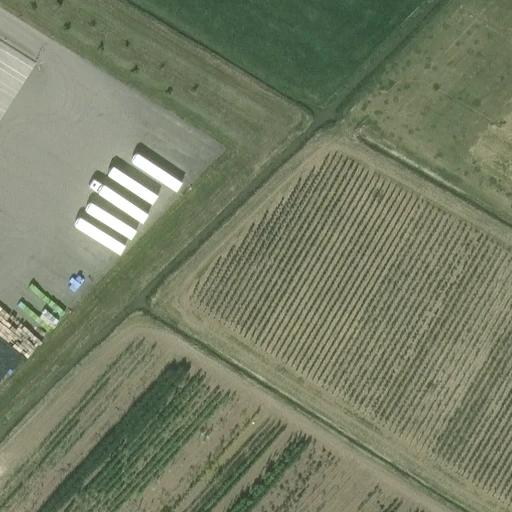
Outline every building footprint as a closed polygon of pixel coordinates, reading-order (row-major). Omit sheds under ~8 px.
[(212,158),(219,147),(172,120),(166,130),(212,158)] [(168,136),(153,157),(190,183),(205,162),(168,136)] [(124,184),(130,192),(124,197),(131,205),(143,195),(141,192),(149,185),(152,188),(158,183),(145,167),(124,184)] [(93,287),(83,279),(92,269),(67,249),(53,266),(88,294),(93,287)] [(39,273),(7,304),(45,344),(77,314),(39,273)]
